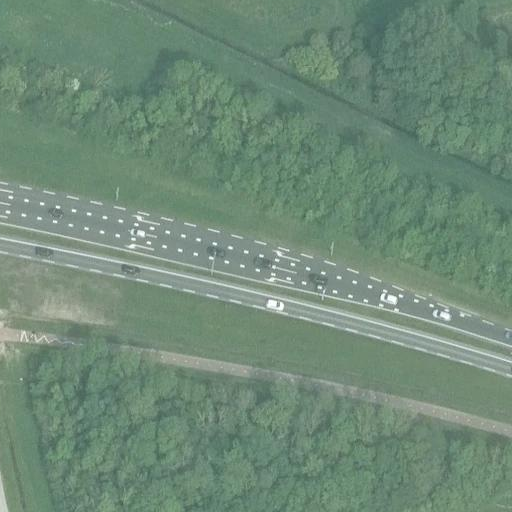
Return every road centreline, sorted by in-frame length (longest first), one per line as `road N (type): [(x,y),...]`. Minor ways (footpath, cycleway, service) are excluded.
road 1 (primary): [(511,338),(237,259),(0,205)]
road 2 (primary): [(0,246),(224,294),(511,373)]
